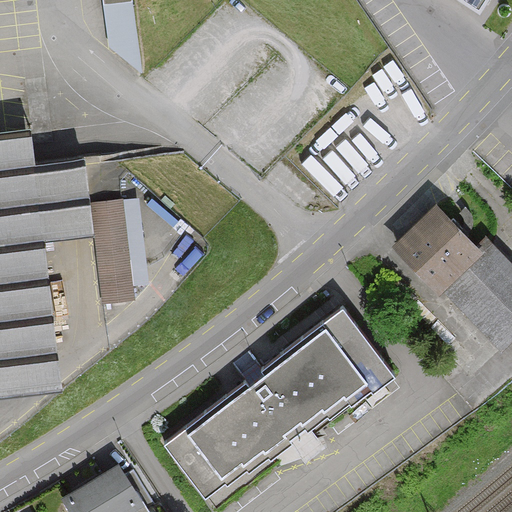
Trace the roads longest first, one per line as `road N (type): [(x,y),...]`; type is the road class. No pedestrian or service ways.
road 1 (residential): [(511,64),(404,185),(169,383),(0,488)]
road 2 (unknown): [(258,511),(407,397),(420,377),(397,325),(322,254)]
